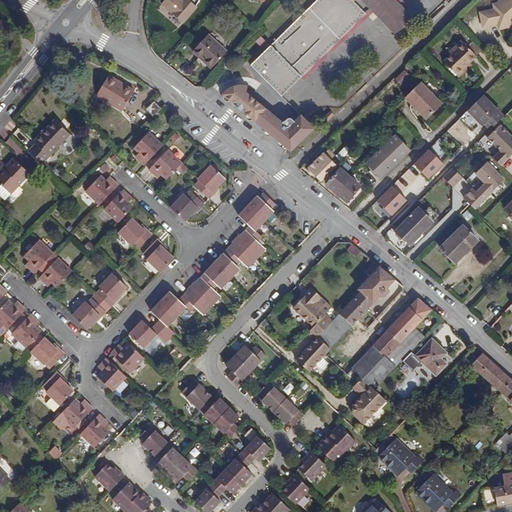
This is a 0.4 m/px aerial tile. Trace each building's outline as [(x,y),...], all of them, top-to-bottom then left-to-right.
[(165,0),(163,4),(183,22),(196,7),(188,0),(165,0)] [(318,0),(252,65),(260,74),(282,96),(366,14),(355,3),(358,0),(361,0),(395,34),(413,17),(396,0),(318,0)] [(497,26),(497,27),(511,25),(511,0),(503,0),(498,5),(495,5),(495,11),(480,12),(481,27),(497,26)] [(227,51),(209,34),(193,51),(212,68),(227,51)] [(461,43),(456,47),(458,48),(457,50),(451,56),(445,62),(457,75),(470,63),(477,56),(465,42),(461,43)] [(458,48),(456,47),(449,54),(451,56),(457,50),(458,48)] [(472,65),(470,63),(457,75),(459,77),(472,65)] [(410,76),(404,70),(395,79),(401,85),(410,76)] [(96,95),(122,111),(135,91),(109,75),(96,95)] [(443,104),(421,82),(406,97),(427,120),(443,104)] [(220,97),(252,124),(264,108),(245,92),(246,85),(231,86),(220,97)] [(483,96),(468,110),(484,126),(486,124),(491,130),(504,117),(483,96)] [(146,109),(153,117),(161,108),(155,102),(146,109)] [(286,128),(264,108),(252,124),(289,154),(314,129),(300,114),(286,128)] [(35,144),(28,150),(42,163),(70,134),(55,119),(33,142),(35,144)] [(511,155),(511,136),(500,125),(487,139),(499,151),(492,159),(500,167),(511,155)] [(144,165),(163,146),(149,132),(133,148),(138,153),(141,156),(138,160),(144,165)] [(409,151),(393,135),(364,163),(380,179),(409,151)] [(352,149),(359,142),(355,138),(346,147),(350,151),(352,149)] [(328,149),(324,152),(331,158),(334,156),(328,149)] [(177,169),(182,164),(168,150),(149,170),(154,175),(158,171),(161,175),(167,180),(177,169)] [(445,165),(429,150),(415,165),(431,180),(445,165)] [(307,169),(319,181),(335,166),(334,165),(329,160),(331,158),(324,152),(307,169)] [(0,170),(0,182),(2,184),(11,193),(30,173),(14,158),(4,169),(3,168),(0,170)] [(346,162),(340,169),(345,173),(351,167),(346,162)] [(504,180),(485,162),(474,174),(483,183),(474,191),(470,188),(461,197),(474,210),(504,180)] [(199,181),(212,192),(225,179),(211,165),(197,179),(199,181)] [(444,178),(449,182),(457,172),(452,168),(444,178)] [(325,186),(346,203),(361,186),(345,173),(340,169),(325,186)] [(458,173),(449,183),(458,192),(468,182),(458,173)] [(85,192),(100,205),(118,186),(113,181),(109,184),(105,180),(100,176),(85,192)] [(212,192),(199,181),(195,186),(209,199),(214,194),(212,192)] [(11,193),(2,184),(0,186),(0,194),(5,200),(11,193)] [(408,202),(393,185),(377,202),(393,217),(408,202)] [(104,209),(118,223),(133,207),(128,202),(125,199),(128,195),(123,190),(104,209)] [(186,195),(198,207),(200,209),(205,204),(190,190),(186,195)] [(259,198),(272,209),(276,204),(264,193),(259,198)] [(198,207),(186,195),(184,194),(170,207),(185,221),(198,207)] [(272,209),(259,198),(257,196),(248,205),(265,221),(274,212),(272,209)] [(250,226),(256,231),(265,221),(248,205),(239,215),(240,217),(250,226)] [(433,222),(419,208),(396,232),(410,245),(433,222)] [(134,245),(146,232),(132,219),(118,233),(132,246),(134,245)] [(256,231),(250,226),(246,230),(258,241),(262,236),(256,231)] [(478,242),(462,226),(439,249),(455,265),(478,242)] [(146,232),(134,245),(138,249),(152,234),(147,230),(146,232)] [(266,249),(258,241),(246,230),(237,239),(257,258),(266,249)] [(147,258),(160,246),(162,244),(157,239),(143,254),(147,258)] [(248,268),(257,258),(237,239),(228,249),(240,260),(248,268)] [(39,269),(53,254),(39,240),(24,256),(28,261),(32,265),(29,268),(35,273),(39,269)] [(362,253),(352,245),(349,249),(358,257),(362,253)] [(160,246),(147,258),(146,260),(160,273),(174,258),(160,246)] [(223,254),(235,265),(240,260),(228,249),(223,254)] [(58,258),(53,254),(39,269),(44,273),(58,258)] [(235,265),(223,254),(214,263),(231,279),(240,269),(235,265)] [(72,272),(58,258),(44,273),(39,277),(45,283),(49,280),(52,283),(57,288),(72,272)] [(358,292),(372,304),(380,295),(389,286),(394,280),(374,262),(366,271),(371,275),(357,290),(358,292)] [(203,273),(216,285),(220,289),(231,279),(214,263),(203,273)] [(101,289),(114,301),(127,287),(113,273),(100,287),(101,289)] [(216,285),(203,273),(199,277),(212,290),(216,285)] [(212,290),(199,277),(191,286),(212,306),(220,297),(212,290)] [(212,306),(191,286),(183,294),(196,307),(204,315),(212,306)] [(392,289),(389,286),(380,295),(383,298),(392,289)] [(114,301),(101,289),(92,298),(106,312),(115,302),(114,301)] [(331,308),(311,289),(293,308),(313,327),(324,315),(331,308)] [(186,308),(178,301),(169,292),(160,302),(176,317),(186,308)] [(372,304),(358,292),(338,314),(351,326),(372,304)] [(178,301),(186,308),(191,312),(196,307),(183,294),(178,301)] [(88,303),(100,315),(102,316),(106,312),(92,298),(88,303)] [(431,311),(418,299),(373,345),(374,347),(395,366),(424,337),(415,328),(431,311)] [(0,308),(0,322),(7,330),(26,309),(20,304),(17,308),(13,305),(8,300),(0,308)] [(100,315),(88,303),(86,301),(73,316),(87,329),(100,315)] [(159,320),(167,327),(176,317),(160,302),(150,312),(159,320)] [(36,319),(30,314),(11,333),(26,347),(30,344),(39,334),(41,331),(36,327),(33,323),(36,319)] [(351,326),(338,314),(331,322),(316,338),(329,350),(351,326)] [(313,327),(306,333),(314,340),(295,360),(307,372),(324,354),(329,350),(316,338),(331,322),(324,315),(313,327)] [(156,335),(151,330),(141,320),(129,334),(144,349),(156,335)] [(167,327),(159,320),(156,325),(170,338),(174,334),(167,327)] [(151,330),(156,335),(166,344),(170,338),(156,325),(151,330)] [(30,344),(34,348),(44,338),(39,334),(30,344)] [(46,364),(58,351),(44,338),(34,348),(30,352),(45,365),(46,364)] [(442,358),(447,353),(432,338),(415,356),(436,375),(447,363),(442,358)] [(131,373),(144,358),(129,343),(124,348),(121,352),(117,348),(111,354),(131,373)] [(265,357),(254,345),(249,350),(260,362),(265,357)] [(235,356),(251,371),(260,362),(249,350),(244,346),(235,356)] [(395,366),(374,347),(360,361),(381,381),(395,366)] [(58,351),(46,364),(51,368),(64,354),(60,349),(58,351)] [(511,382),(511,380),(481,353),(470,366),(502,394),(511,382)] [(242,381),(251,371),(235,356),(226,365),(231,371),(242,381)] [(97,376),(103,382),(113,391),(126,377),(107,358),(102,364),(105,368),(102,371),(97,376)] [(381,381),(360,361),(352,369),(361,378),(373,389),(381,381)] [(47,391),(60,377),(61,376),(56,371),(43,385),(47,391)] [(242,381),(231,371),(225,376),(236,387),(242,381)] [(464,387),(449,373),(439,384),(454,398),(464,387)] [(60,377),(47,391),(46,392),(60,406),(74,391),(60,377)] [(386,401),(374,390),(373,389),(361,378),(352,389),(361,397),(352,408),(352,414),(364,425),(386,401)] [(511,382),(502,394),(509,400),(511,397),(511,382)] [(263,398),(272,389),(267,384),(266,385),(258,394),(263,398)] [(184,399),(193,390),(188,385),(179,395),(184,399)] [(193,390),(184,399),(197,411),(206,402),(209,399),(197,386),(193,390)] [(272,389),(263,398),(259,402),(272,414),(284,400),(272,389)] [(511,397),(509,400),(511,402),(511,434),(510,436),(507,433),(497,443),(509,455),(511,451),(511,397)] [(80,404),(75,399),(60,415),(74,428),(93,409),(87,403),(84,407),(80,404)] [(211,407),(202,416),(212,426),(227,410),(217,400),(211,407)] [(288,422),(296,412),(284,400),(272,414),(284,425),(288,422)] [(202,416),(211,407),(206,402),(197,411),(202,416)] [(222,435),(231,426),(237,419),(227,410),(212,426),(222,435)] [(296,412),(288,422),(293,427),(302,417),(296,412)] [(99,414),(80,434),(95,448),(110,432),(104,427),(101,424),(104,420),(99,414)] [(146,440),(156,430),(150,425),(141,435),(146,440)] [(231,426),(222,435),(227,440),(236,430),(231,426)] [(328,437),(346,453),(356,442),(339,426),(328,437)] [(156,430),(146,440),(143,444),(155,455),(159,452),(168,442),(156,430)] [(245,449),(254,458),(258,462),(271,448),(258,435),(245,449)] [(335,464),(346,453),(328,437),(327,436),(317,446),(335,464)] [(409,465),(415,470),(424,460),(419,454),(416,457),(396,438),(378,457),(399,476),(406,468),(409,465)] [(164,456),(173,446),(168,442),(159,452),(164,456)] [(54,446),(49,452),(55,460),(62,453),(54,446)] [(173,446),(164,456),(158,463),(168,473),(183,456),(173,446)] [(254,458),(245,449),(240,454),(250,463),(254,458)] [(313,481),(327,466),(312,451),(303,461),(305,463),(299,469),(313,481)] [(235,459),(245,468),(250,463),(240,454),(235,459)] [(185,475),(193,465),(183,456),(168,473),(178,482),(185,475)] [(245,468),(235,459),(226,469),(242,484),(251,474),(245,468)] [(110,491),(124,476),(115,467),(113,469),(107,463),(94,476),(110,491)] [(193,465),(185,475),(190,480),(198,471),(199,470),(193,465)] [(411,473),(415,470),(409,465),(406,468),(411,473)] [(72,469),(67,475),(73,483),(80,476),(72,469)] [(216,480),(225,488),(233,494),(242,484),(226,469),(216,480)] [(431,473),(428,469),(421,476),(424,480),(431,473)] [(0,490),(9,481),(0,471),(0,490)] [(511,472),(502,475),(504,486),(492,488),(496,506),(511,503),(511,472)] [(446,500),(451,505),(461,495),(456,489),(453,493),(433,474),(415,492),(436,511),(443,504),(443,503),(446,500)] [(296,505),(310,490),(295,475),(286,485),(288,487),(283,492),(296,505)] [(225,488),(216,480),(212,484),(221,493),(225,488)] [(113,499),(124,510),(140,493),(129,482),(113,499)] [(208,489),(218,497),(221,493),(212,484),(208,489)] [(485,508),(496,506),(492,488),(482,490),(485,508)] [(218,497),(208,489),(196,501),(207,511),(210,511),(221,501),(218,497)] [(140,493),(124,510),(125,511),(142,511),(152,502),(142,492),(140,493)] [(262,505),(269,511),(288,511),(290,510),(273,494),(262,505)] [(365,511),(390,511),(378,499),(365,511)] [(28,511),(31,509),(22,500),(10,511),(28,511)]
